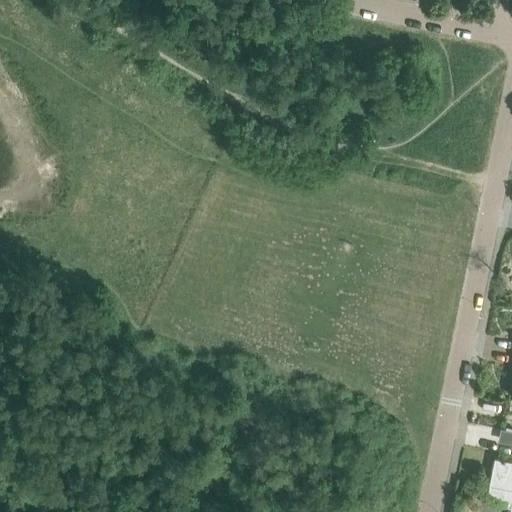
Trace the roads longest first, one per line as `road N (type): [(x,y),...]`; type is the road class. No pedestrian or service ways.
road 1 (residential): [(433,511),(511,113)]
road 2 (residential): [(504,33),(335,0)]
